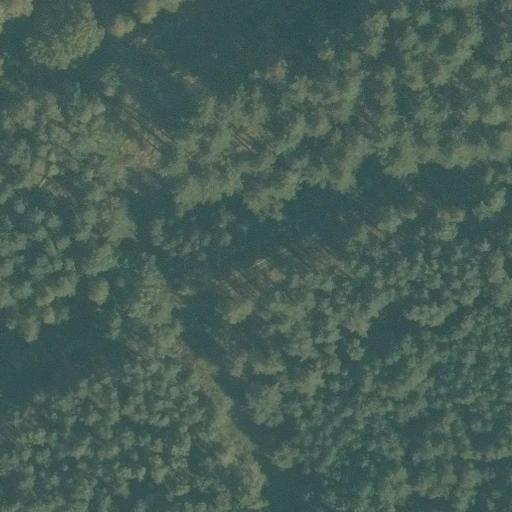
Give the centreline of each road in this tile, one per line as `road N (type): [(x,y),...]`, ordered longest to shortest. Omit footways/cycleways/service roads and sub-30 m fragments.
road 1 (track): [(281,511),(207,360),(170,308)]
road 2 (track): [(170,308),(0,393)]
